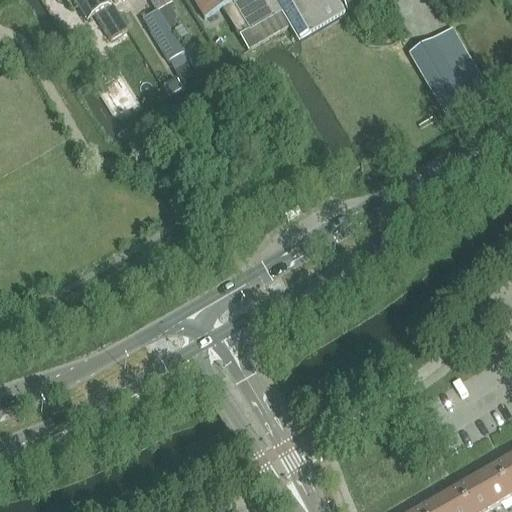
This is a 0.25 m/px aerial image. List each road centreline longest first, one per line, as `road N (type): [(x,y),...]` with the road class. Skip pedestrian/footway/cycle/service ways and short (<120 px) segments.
road 1 (tertiary): [(488,145),(470,147),(187,312)]
road 2 (tertiary): [(247,319),(392,230),(488,145)]
road 3 (tertiary): [(0,444),(193,349)]
road 4 (tertiary): [(187,312),(67,380),(0,406)]
road 5 (residential): [(193,349),(296,511)]
road 6 (residential): [(310,511),(236,372)]
